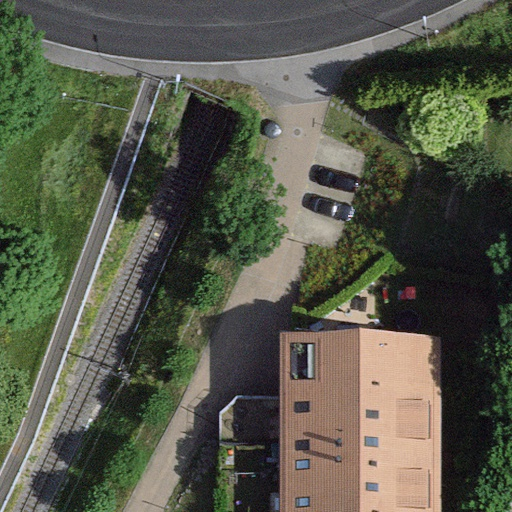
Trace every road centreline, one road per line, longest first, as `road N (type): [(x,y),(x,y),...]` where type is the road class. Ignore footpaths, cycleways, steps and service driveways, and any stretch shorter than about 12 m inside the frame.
road 1 (residential): [(288,20),(294,161),(267,263),(142,511)]
road 2 (secondary): [(25,0),(156,24),(288,20)]
